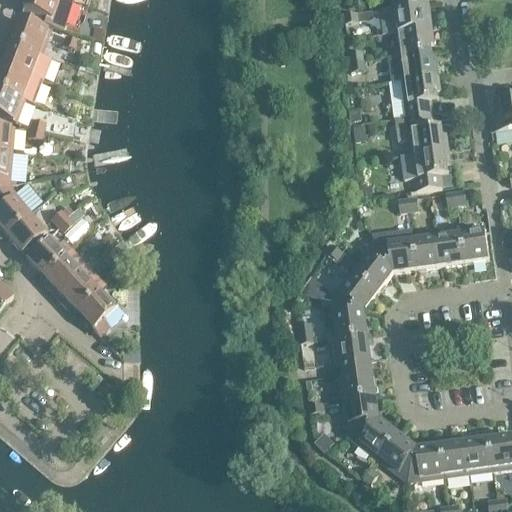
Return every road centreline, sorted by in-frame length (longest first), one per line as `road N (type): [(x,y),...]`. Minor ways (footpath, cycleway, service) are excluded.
road 1 (residential): [(504,294),(411,305),(395,329),(404,409),(428,423),(501,410),(511,397)]
road 2 (residential): [(504,294),(472,85)]
